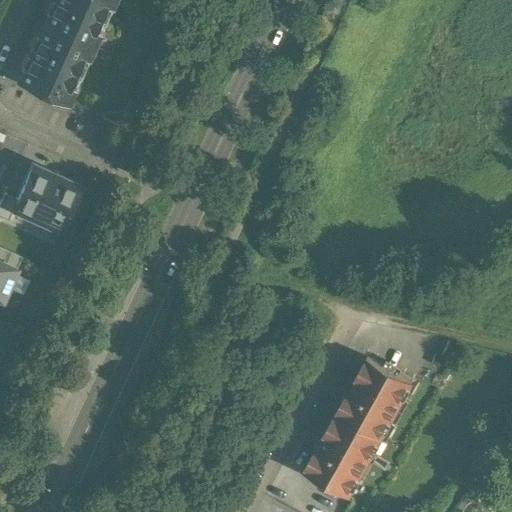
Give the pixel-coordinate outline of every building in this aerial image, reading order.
[(49,0),(44,12),(49,15),(44,25),(88,45),(94,32),(99,34),(110,9),(106,7),(108,0),(49,0)] [(35,34),(28,48),(31,49),(28,56),(26,54),(19,68),(24,70),(19,82),(63,102),(69,88),(74,90),(87,60),(82,58),(88,45),(44,25),(39,36),(35,34)] [(80,187),(32,166),(16,200),(13,209),(29,216),(27,221),(58,235),(80,187)] [(0,217),(8,221),(13,209),(16,200),(3,194),(0,201),(0,217)] [(0,261),(16,269),(21,258),(0,248),(0,261)] [(0,261),(0,299),(2,301),(16,269),(0,261)] [(366,358),(303,472),(348,497),(411,383),(366,358)]
